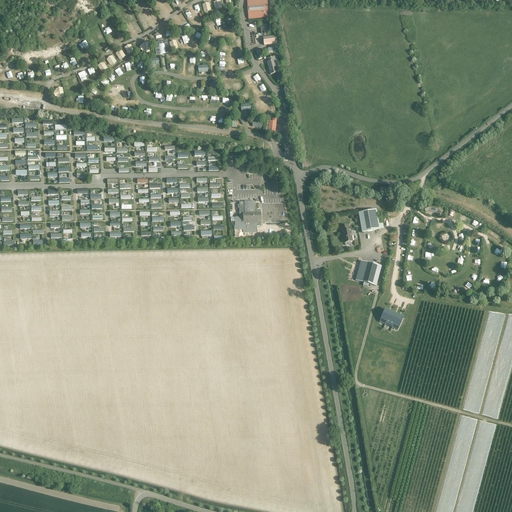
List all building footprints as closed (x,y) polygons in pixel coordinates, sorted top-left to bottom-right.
[(250,18),(267,17),(265,1),(248,3),(250,18)] [(263,38),(264,46),(276,44),(275,36),(263,38)] [(154,43),(156,53),(169,51),(167,41),(154,43)] [(274,61),(276,60),(275,57),(267,59),(268,62),(266,63),(270,75),(277,73),(274,61)] [(268,133),(275,134),(277,119),(273,118),(272,122),(269,122),(268,133)] [(255,210),(255,202),(244,202),(239,202),(239,218),(235,218),(235,230),(244,230),(244,233),(256,233),(256,227),(261,227),(261,223),(260,213),(260,210),(255,210)] [(428,206),(423,208),(425,212),(428,210),(437,212),(439,214),(439,215),(443,212),(439,208),(428,206)] [(376,210),(358,213),(362,233),(383,229),(382,224),(379,225),(376,210)] [(341,227),(344,243),(352,242),(350,229),(348,230),(347,226),(341,227)] [(361,261),(355,281),(376,286),(381,267),(361,261)] [(385,311),(381,319),(386,322),(386,323),(393,326),(393,325),(399,327),(403,319),(385,311)]
